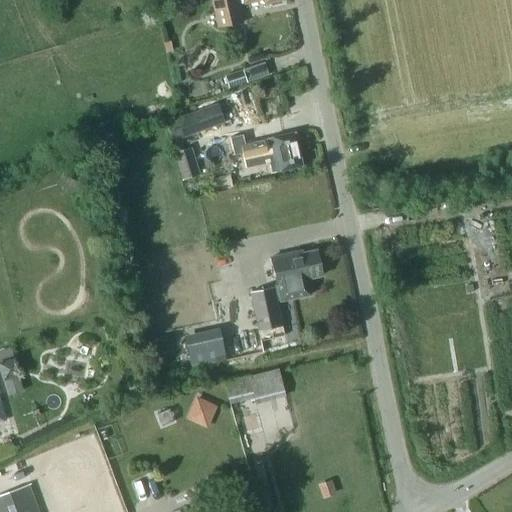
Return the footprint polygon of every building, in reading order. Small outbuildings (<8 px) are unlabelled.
[(212,0),(219,29),(242,23),(237,0),(243,0),(244,5),(259,0),(263,0),(264,4),(283,0),(282,0),(212,0)] [(225,77),(228,88),(246,82),(242,71),(225,77)] [(164,123),(169,144),(224,122),(216,103),(164,123)] [(302,166),(294,132),(263,139),(263,140),(230,147),(236,172),(252,169),(251,163),(267,159),(270,173),(279,171),(302,166)] [(189,149),(174,154),(182,180),(197,176),(189,149)] [(260,194),(272,192),(270,181),(258,183),(260,194)] [(271,258),(277,286),(250,292),(259,332),(282,327),(276,302),(310,295),(307,279),(321,276),(316,251),(295,255),(294,253),(271,258)] [(191,368),(224,361),(223,358),(219,340),(218,333),(185,340),(191,368)] [(0,359),(0,377),(16,373),(10,356),(0,359)] [(226,381),(231,403),(253,398),(254,404),(285,396),(277,368),(226,381)] [(208,427),(217,404),(194,394),(184,418),(208,427)] [(247,479),(235,484),(242,501),(254,496),(247,479)] [(0,492),(0,511),(37,511),(27,483),(0,492)]
